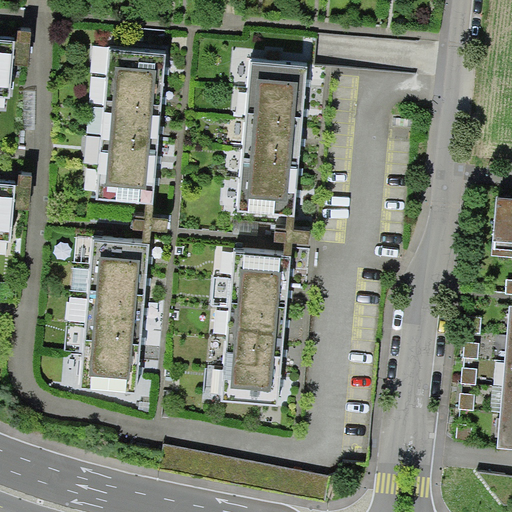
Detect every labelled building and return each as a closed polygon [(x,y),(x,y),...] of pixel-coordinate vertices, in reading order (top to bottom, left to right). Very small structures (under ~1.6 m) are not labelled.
[(15,37),(0,36),(0,92),(10,94),(15,37)] [(163,80),(166,50),(109,45),(107,75),(163,80)] [(305,94),(307,64),(251,59),(248,89),(305,94)] [(161,110),(163,80),(107,75),(104,105),(161,110)] [(302,123),(305,94),(248,89),(246,119),(302,123)] [(158,139),(161,110),(104,105),(102,134),(158,139)] [(300,153),(302,123),(246,119),(243,148),(300,153)] [(156,169),(158,139),(102,134),(99,164),(156,169)] [(297,183),(300,153),(243,148),(241,178),(297,183)] [(153,199),(156,169),(99,164),(97,194),(153,199)] [(15,180),(0,178),(0,235),(11,236),(15,180)] [(295,212),(297,183),(241,178),(238,208),(295,212)] [(511,195),(496,194),(492,247),(511,248),(511,195)] [(145,270),(147,240),(91,235),(88,265),(145,270)] [(290,283),(292,253),(236,248),(233,278),(290,283)] [(142,299),(145,270),(88,265),(86,294),(142,299)] [(287,312),(290,283),(233,278),(231,308),(287,312)] [(140,329),(142,299),(86,294),(83,324),(140,329)] [(285,342),(287,312),(231,308),(228,337),(285,342)] [(137,359),(140,329),(83,324),(81,354),(137,359)] [(282,372),(285,342),(228,337),(226,367),(282,372)] [(135,388),(137,359),(81,354),(78,383),(135,388)] [(279,401),(282,372),(226,367),(223,397),(279,401)] [(511,417),(504,417),(502,445),(511,446),(511,417)] [(328,477),(164,444),(159,468),(323,501),(328,477)] [(511,476),(481,473),(503,503),(511,504),(511,476)]
